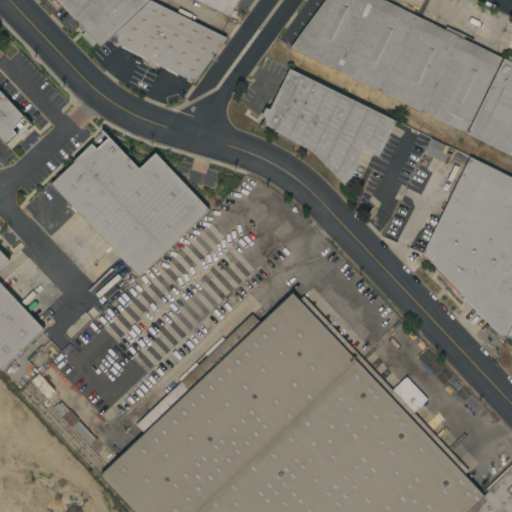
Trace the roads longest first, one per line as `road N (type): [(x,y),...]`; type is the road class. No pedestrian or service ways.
road 1 (residential): [(511,402),(291,173),(126,111),(84,82),(7,0)]
road 2 (residential): [(283,0),(186,134)]
